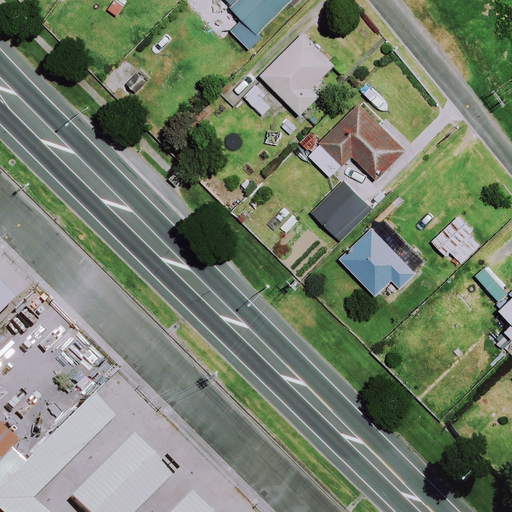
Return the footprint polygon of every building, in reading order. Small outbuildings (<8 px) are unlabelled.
[(293,0),(242,0),(233,10),(243,19),(231,33),(250,49),(293,0)] [(336,65),(306,34),(262,77),(301,117),(319,99),(310,90),(336,65)] [(268,95),(256,85),(245,98),(256,108),(268,95)] [(406,151),(359,102),(307,153),(331,178),(353,156),(376,180),(406,151)] [(372,208),(343,180),(312,213),(342,241),(372,208)] [(473,232),(459,217),(432,241),(446,256),(473,232)] [(416,274),(373,228),(341,259),(376,296),(393,280),(401,289),(416,274)] [(0,313),(13,301),(0,287),(0,313)] [(511,299),(501,310),(511,321),(511,324),(505,331),(511,338),(511,299)] [(427,352),(422,333),(403,337),(408,356),(427,352)] [(476,379),(460,365),(452,374),(467,388),(476,379)] [(86,399),(97,388),(90,381),(73,399),(59,386),(37,410),(50,422),(57,429),(86,399)] [(44,511),(31,501),(114,418),(92,396),(0,487),(0,511),(44,511)] [(134,511),(172,475),(132,435),(69,498),(83,511),(134,511)] [(208,511),(189,493),(170,511),(208,511)]
